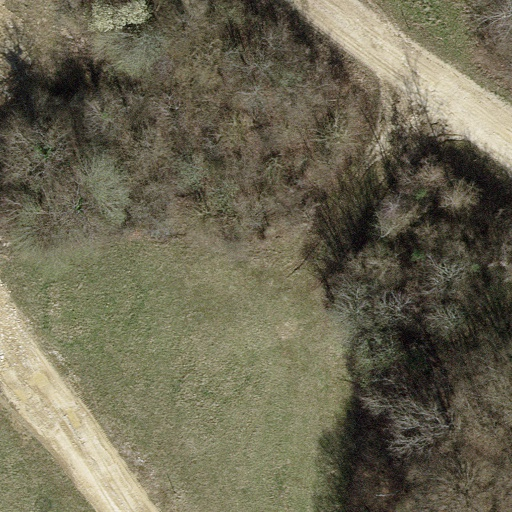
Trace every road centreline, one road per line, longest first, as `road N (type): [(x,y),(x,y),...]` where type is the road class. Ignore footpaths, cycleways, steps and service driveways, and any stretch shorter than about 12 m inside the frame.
road 1 (track): [(511,148),(323,0)]
road 2 (track): [(0,334),(140,511)]
